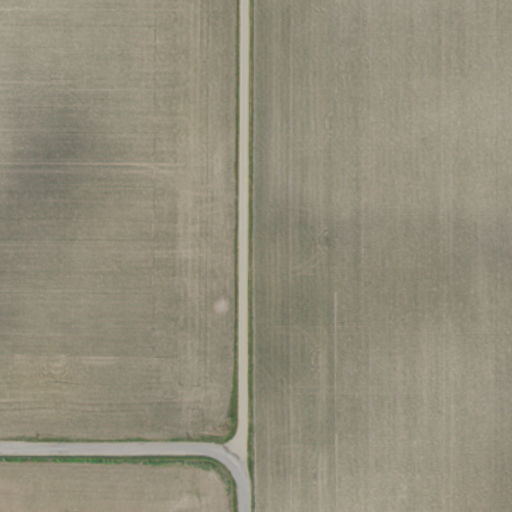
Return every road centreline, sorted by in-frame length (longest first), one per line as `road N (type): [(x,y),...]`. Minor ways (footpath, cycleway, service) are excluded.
road 1 (residential): [(241,511),(244,0)]
road 2 (residential): [(241,453),(0,450)]
